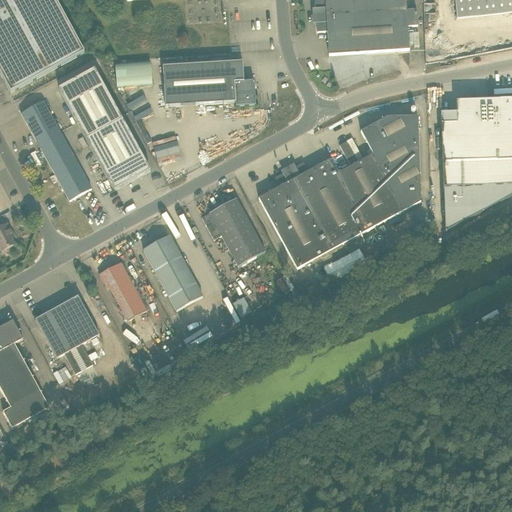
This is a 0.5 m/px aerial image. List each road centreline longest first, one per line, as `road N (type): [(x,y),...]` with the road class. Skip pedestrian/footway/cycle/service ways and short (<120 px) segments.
road 1 (primary): [(144,511),(511,310)]
road 2 (unclassified): [(58,255),(259,152),(308,123),(312,109)]
road 3 (unclassified): [(312,109),(511,63)]
road 4 (unclassified): [(58,255),(0,147)]
